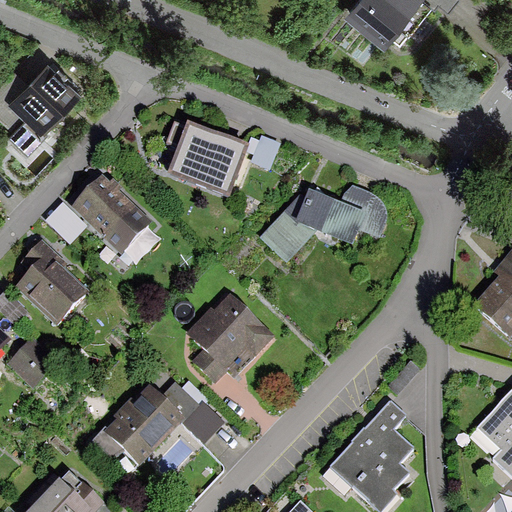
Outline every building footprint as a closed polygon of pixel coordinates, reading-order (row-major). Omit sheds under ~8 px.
[(361,0),(351,13),(387,41),(398,26),(409,35),(436,0),(435,0),(361,0)] [(48,67),(17,100),(46,127),(76,93),(48,67)] [(182,154),(177,169),(232,188),(244,153),(175,129),(168,149),(182,154)] [(268,138),(257,164),(274,172),(286,145),(268,138)] [(103,180),(72,214),(122,260),(153,227),(103,180)] [(306,196),(264,241),(289,262),(320,227),(355,243),(361,227),(380,236),(384,216),(379,201),(353,193),(346,213),(306,196)] [(38,245),(7,279),(57,325),(88,292),(38,245)] [(491,295),(467,318),(505,352),(511,345),(511,267),(506,263),(483,283),(491,295)] [(229,302),(191,341),(232,378),(270,340),(229,302)] [(52,376),(42,366),(52,358),(38,342),(12,366),(35,391),(52,376)] [(150,397),(110,435),(139,465),(178,428),(150,397)] [(511,398),(479,435),(502,456),(494,464),(511,480),(511,398)] [(403,420),(388,407),(328,474),(369,510),(371,511),(390,511),(400,502),(392,495),(408,477),(398,467),(412,452),(391,434),(403,420)] [(61,484),(34,511),(87,511),(89,510),(61,484)]
